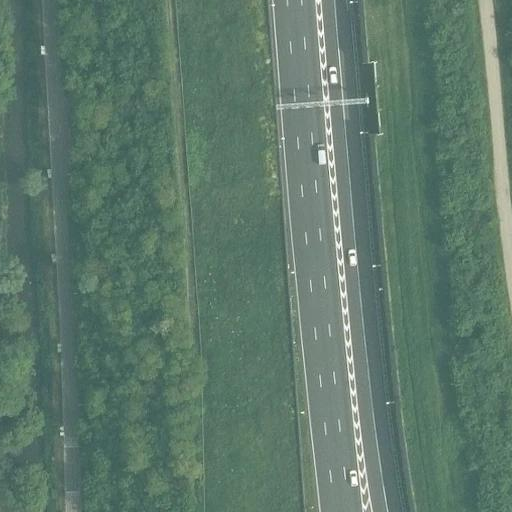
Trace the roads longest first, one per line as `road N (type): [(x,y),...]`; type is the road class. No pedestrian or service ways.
road 1 (motorway): [(380,511),(328,0)]
road 2 (motorway): [(344,511),(295,0)]
road 3 (motorway): [(237,0),(268,511)]
road 4 (unclassified): [(67,511),(44,0)]
road 5 (motorway): [(214,200),(230,511)]
road 6 (motorway): [(214,200),(210,511)]
road 7 (motorway): [(201,0),(214,200)]
